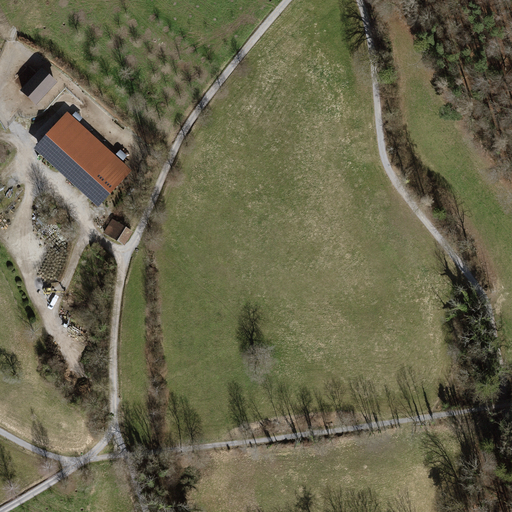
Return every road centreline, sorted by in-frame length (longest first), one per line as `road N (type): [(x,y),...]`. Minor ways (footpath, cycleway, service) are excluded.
road 1 (track): [(145,511),(114,422),(114,336),(127,254),(193,119),(289,0)]
road 2 (track): [(354,0),(378,42),(381,148),(396,182),(488,306),(511,417)]
road 3 (track): [(432,415),(69,460),(0,429)]
road 4 (track): [(114,422),(87,459),(4,511)]
